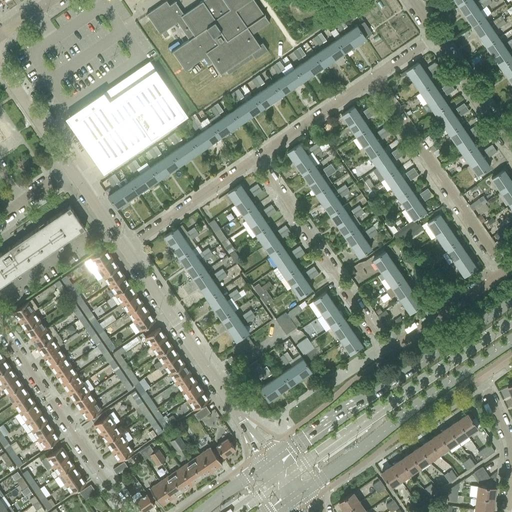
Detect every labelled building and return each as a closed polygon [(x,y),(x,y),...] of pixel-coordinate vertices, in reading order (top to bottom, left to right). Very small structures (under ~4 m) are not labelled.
[(190,38),(188,39),(170,52),(171,53),(172,52),(184,71),(203,58),(208,65),(209,65),(208,64),(213,61),(221,72),(224,69),(228,74),(254,57),(255,59),(268,50),(262,42),(258,45),(251,35),(269,22),(264,15),(265,14),(263,15),(253,0),(202,0),(199,2),(201,4),(184,16),(175,1),(169,5),(166,0),(146,14),(159,34),(178,22),(190,38)] [(463,0),(457,4),(464,15),(486,0),(478,0),(474,3),(472,0),(463,0)] [(486,0),(464,15),(471,25),(484,17),(480,10),(491,3),(489,0),(486,0)] [(493,21),(495,24),(503,19),(501,15),(493,21)] [(471,25),(479,36),(491,27),(484,17),(471,25)] [(341,19),(338,20),(343,27),(343,28),(344,28),(346,26),(341,19)] [(503,19),(495,24),(498,28),(506,23),(503,19)] [(338,20),(334,23),(339,30),(339,31),(340,31),(344,28),(343,28),(343,27),(338,20)] [(357,25),(347,33),(355,45),(365,38),(365,37),(371,33),(363,21),(357,26),(357,25)] [(479,36),(486,46),(498,38),(491,27),(479,36)] [(320,33),(317,35),(322,42),(322,43),(326,40),(320,33)] [(347,33),(336,40),(344,52),(355,45),(347,33)] [(317,35),(313,38),(318,45),(322,43),(322,42),(317,35)] [(486,46),(493,56),(505,48),(498,38),(486,46)] [(336,40),(325,47),(334,59),(344,52),(336,40)] [(299,47),(296,49),(301,56),(302,56),(302,57),(305,55),(305,54),(304,53),(299,47)] [(325,47),(316,54),(324,66),(334,59),(325,47)] [(493,56),(500,67),(511,58),(511,57),(505,48),(493,56)] [(296,49),(292,52),(298,59),(298,60),(302,57),(302,56),(301,56),(296,49)] [(316,54),(305,61),(313,73),(324,66),(316,54)] [(511,58),(500,67),(507,77),(511,73),(511,58)] [(279,61),(276,63),(280,70),(281,71),(284,69),(284,68),(284,67),(279,61)] [(305,61),(294,68),(302,80),(313,73),(305,61)] [(427,67),(429,71),(437,65),(435,61),(427,67)] [(75,121),(70,125),(96,163),(103,174),(179,122),(187,116),(186,115),(149,62),(80,108),(86,117),(81,120),(79,118),(75,121)] [(405,71),(413,82),(425,73),(418,62),(405,71)] [(276,63),(272,66),(277,73),(277,74),(281,71),(280,70),(276,63)] [(437,65),(429,71),(432,75),(440,69),(437,65)] [(294,68),(284,75),(292,87),(302,80),(294,68)] [(413,82),(420,92),(432,84),(425,73),(413,82)] [(258,75),(255,78),(259,84),(260,85),(264,83),(263,82),(258,75)] [(284,75),(274,82),(282,94),(292,87),(284,75)] [(255,78),(251,80),(256,87),(257,88),(260,85),(259,84),(255,78)] [(274,82),(263,90),(271,102),(282,94),(274,82)] [(441,88),(443,91),(451,86),(449,82),(441,88)] [(420,92),(415,96),(422,106),(427,102),(439,94),(432,84),(420,92)] [(451,86),(443,91),(446,95),(454,90),(451,86)] [(238,89),(234,91),(239,99),(243,96),(238,89)] [(263,90),(253,97),(261,109),(271,102),(263,90)] [(234,91),(231,94),(236,101),(239,99),(234,91)] [(427,102),(434,113),(447,105),(439,94),(427,102)] [(253,97),(242,104),(250,116),(261,109),(253,97)] [(217,103),(213,106),(218,113),(218,114),(222,111),(217,103)] [(455,108),(458,112),(466,107),(463,103),(455,108)] [(242,104),(231,111),(240,123),(250,116),(242,104)] [(434,113),(441,123),(454,115),(447,105),(434,113)] [(213,106),(210,108),(214,115),(215,116),(218,114),(218,113),(213,106)] [(341,115),(349,125),(360,117),(353,106),(341,115)] [(362,111),(364,114),(372,109),(370,106),(362,111)] [(466,107),(458,112),(460,116),(468,110),(466,107)] [(372,109),(364,114),(367,118),(375,113),(372,109)] [(231,111),(221,118),(230,130),(240,123),(231,111)] [(441,123),(448,133),(461,125),(454,115),(441,123)] [(196,117),(193,120),(198,128),(202,125),(200,123),(196,117)] [(349,125),(356,136),(367,128),(360,117),(349,125)] [(221,118),(211,125),(219,137),(230,130),(221,118)] [(202,125),(198,128),(201,132),(200,133),(208,145),(219,137),(211,125),(206,119),(200,123),(202,125)] [(193,120),(189,122),(195,130),(198,128),(193,120)] [(469,129),(471,132),(479,127),(477,123),(469,129)] [(448,133),(455,144),(468,135),(461,125),(448,133)] [(376,132),(379,135),(386,130),(384,126),(376,132)] [(479,127),(471,132),(474,136),(482,131),(479,127)] [(356,136),(363,146),(375,138),(367,128),(356,136)] [(386,130),(379,135),(381,139),(389,134),(386,130)] [(178,142),(181,139),(176,131),(172,134),(178,142)] [(200,133),(190,140),(198,152),(208,145),(200,133)] [(169,136),(174,144),(178,142),(172,134),(169,136)] [(287,152),(294,163),(311,152),(318,147),(318,146),(323,143),(318,135),(313,139),(316,143),(308,148),(304,151),(299,144),(287,152)] [(455,144),(463,154),(475,146),(468,135),(455,144)] [(363,146),(370,157),(382,149),(375,138),(363,146)] [(190,140),(180,147),(188,159),(198,152),(190,140)] [(323,143),(318,146),(318,147),(321,150),(321,151),(329,145),(326,141),(323,143)] [(483,150),(486,153),(494,148),(491,144),(483,150)] [(157,156),(161,153),(155,145),(152,148),(157,156)] [(463,154),(470,164),(482,156),(475,146),(463,154)] [(180,147),(169,154),(177,166),(188,159),(180,147)] [(321,150),(318,147),(311,152),(313,155),(321,150)] [(398,147),(391,152),(393,156),(401,151),(398,147)] [(148,151),(153,158),(157,156),(152,148),(148,151)] [(494,148),(486,153),(488,157),(496,152),(494,148)] [(370,157),(377,167),(389,159),(382,149),(370,157)] [(401,151),(393,156),(396,160),(403,155),(401,151)] [(311,152),(294,163),(301,173),(313,165),(318,161),(314,155),(313,155),(311,152)] [(169,154),(158,161),(167,173),(177,166),(169,154)] [(482,156),(470,164),(477,176),(490,167),(482,156)] [(377,167),(372,171),(379,181),(384,177),(396,169),(389,159),(377,167)] [(136,170),(140,168),(135,160),(131,162),(136,170)] [(158,161),(149,168),(157,180),(167,173),(158,161)] [(127,165),(133,173),(136,170),(131,162),(127,165)] [(330,164),(323,169),(325,172),(332,167),(330,164)] [(301,173),(308,184),(321,175),(319,173),(313,165),(301,173)] [(332,167),(325,172),(327,176),(335,171),(332,167)] [(149,168),(139,175),(147,187),(157,180),(149,168)] [(405,173),(407,177),(415,171),(412,168),(405,173)] [(384,177),(391,187),(403,179),(396,169),(384,177)] [(491,178),(500,192),(511,183),(511,182),(503,170),(491,178)] [(415,171),(407,177),(410,180),(418,175),(415,171)] [(116,184),(119,182),(114,174),(110,176),(116,184)] [(139,175),(128,182),(136,194),(147,187),(139,175)] [(308,184),(316,194),(328,186),(321,175),(308,184)] [(110,176),(107,179),(112,187),(116,184),(110,176)] [(391,187),(398,198),(410,190),(403,179),(391,187)] [(128,182),(118,189),(126,201),(136,194),(128,182)] [(249,189),(251,192),(259,187),(257,183),(249,189)] [(511,183),(500,192),(509,205),(511,203),(511,183)] [(227,193),(235,203),(247,195),(239,184),(227,193)] [(344,185),(337,190),(339,193),(346,188),(344,185)] [(316,194),(323,204),(335,196),(328,186),(316,194)] [(259,187),(251,192),(254,196),(262,191),(259,187)] [(346,188),(339,193),(342,197),(349,192),(346,188)] [(419,194),(421,197),(429,192),(427,188),(419,194)] [(126,201),(118,189),(107,196),(116,208),(126,201)] [(398,198),(405,208),(417,200),(410,190),(398,198)] [(429,192),(421,197),(424,201),(432,196),(429,192)] [(235,204),(231,207),(237,216),(242,213),(242,214),(254,206),(247,195),(235,203),(235,204)] [(323,204),(330,214),(342,206),(335,196),(323,204)] [(472,203),(475,208),(486,201),(482,196),(472,203)] [(389,219),(385,222),(396,238),(396,239),(416,225),(413,220),(417,217),(425,211),(417,200),(405,208),(406,209),(401,212),(408,223),(397,231),(396,230),(389,219)] [(263,209),(265,213),(273,207),(271,204),(263,209)] [(359,205),(351,210),(353,213),(361,208),(359,205)] [(246,220),(249,224),(261,216),(254,206),(242,214),(246,220)] [(342,206),(330,214),(336,224),(349,216),(342,206)] [(273,207),(265,213),(268,217),(276,211),(273,207)] [(361,208),(353,213),(356,218),(363,212),(361,209),(361,208)] [(0,285),(80,231),(77,227),(82,224),(72,209),(64,215),(61,211),(45,222),(47,225),(40,229),(39,227),(0,253),(0,285)] [(427,222),(436,235),(448,227),(439,214),(427,222)] [(253,230),(256,235),(268,226),(261,216),(249,224),(252,228),(253,230)] [(336,224),(344,235),(356,226),(349,216),(336,224)] [(213,219),(208,223),(214,232),(220,228),(213,219)] [(419,223),(402,235),(405,241),(423,229),(419,223)] [(277,230),(280,233),(287,228),(285,225),(277,230)] [(364,231),(366,234),(374,229),(372,225),(364,231)] [(256,235),(263,245),(275,236),(268,226),(256,235)] [(344,235),(351,245),(363,236),(356,226),(344,235)] [(164,236),(172,246),(184,238),(176,227),(164,236)] [(193,227),(186,232),(188,235),(194,231),(195,230),(193,227)] [(436,235),(445,249),(457,241),(448,227),(436,235)] [(253,230),(252,228),(247,231),(252,238),(256,235),(253,230)] [(287,228),(280,233),(282,237),(290,232),(287,228)] [(494,235),(498,240),(508,233),(505,228),(494,235)] [(220,229),(214,233),(220,242),(226,238),(220,229)] [(374,229),(366,234),(369,238),(377,233),(374,229)] [(194,231),(188,235),(191,240),(198,235),(195,230),(194,231)] [(263,245),(270,255),(282,247),(275,236),(263,245)] [(363,236),(351,245),(359,256),(371,248),(369,246),(370,246),(363,236)] [(172,246),(179,257),(191,249),(184,238),(172,246)] [(221,243),(226,250),(232,246),(227,239),(221,243)] [(445,249),(454,262),(466,254),(457,241),(445,249)] [(291,251),(294,254),(302,248),(299,245),(291,251)] [(270,255),(277,266),(289,257),(282,247),(270,255)] [(208,248),(200,253),(202,256),(208,253),(209,252),(209,251),(210,251),(208,248)] [(302,248),(294,254),(296,258),(304,253),(302,248)] [(91,259),(97,268),(111,258),(105,249),(91,259)] [(179,257),(186,267),(198,259),(191,249),(179,257)] [(382,249),(371,256),(372,256),(373,259),(384,251),(382,249)] [(229,253),(232,259),(236,264),(240,260),(234,250),(229,253)] [(208,253),(202,256),(205,260),(212,255),(213,255),(210,251),(209,251),(209,252),(208,253)] [(372,259),(381,273),(393,264),(384,251),(373,259),(372,259)] [(466,254),(454,262),(463,276),(476,268),(466,254)] [(277,266),(284,276),(296,267),(289,257),(277,266)] [(97,268),(103,277),(118,267),(111,258),(97,268)] [(186,267),(193,278),(205,269),(198,259),(186,267)] [(381,273),(391,286),(403,278),(393,264),(381,273)] [(305,271),(308,275),(316,269),(313,266),(305,271)] [(103,277),(109,286),(124,276),(118,267),(103,277)] [(284,276),(291,286),(303,278),(296,267),(284,276)] [(221,268),(214,273),(216,277),(223,272),(224,271),(221,268)] [(193,278),(200,288),(212,279),(205,269),(193,278)] [(316,269),(308,275),(310,279),(318,273),(316,269)] [(351,269),(347,271),(351,278),(355,275),(351,269)] [(223,272),(216,277),(219,281),(226,276),(227,276),(224,271),(223,272)] [(65,276),(61,279),(66,286),(70,283),(65,276)] [(109,286),(115,295),(130,285),(124,276),(109,286)] [(303,278),(291,286),(299,298),(311,289),(303,278)] [(391,286),(400,300),(412,292),(403,278),(391,286)] [(200,288),(207,298),(219,290),(212,279),(200,288)] [(58,280),(54,283),(61,293),(65,290),(58,280)] [(253,287),(252,287),(258,295),(263,291),(258,283),(253,286),(253,287)] [(115,295),(122,304),(136,294),(130,285),(115,295)] [(71,286),(68,288),(74,297),(77,295),(77,294),(71,286)] [(236,289),(228,294),(230,297),(237,292),(236,289)] [(207,298),(214,308),(226,300),(219,290),(207,298)] [(258,295),(261,300),(267,296),(263,291),(258,295)] [(67,292),(62,295),(63,295),(67,302),(71,299),(67,293),(67,292)] [(237,292),(230,297),(233,302),(241,297),(237,292)] [(312,301),(322,315),(335,306),(325,292),(316,297),(312,301)] [(412,292),(400,300),(409,313),(421,305),(412,292)] [(122,304),(128,313),(142,304),(136,294),(122,304)] [(77,295),(74,297),(79,304),(82,302),(77,295)] [(71,299),(67,302),(72,308),(76,306),(71,299)] [(214,308),(221,318),(233,310),(226,300),(214,308)] [(13,312),(20,321),(34,312),(27,302),(13,312)] [(128,313),(134,322),(148,312),(142,304),(128,313)] [(289,313),(287,314),(290,318),(301,310),(297,305),(288,312),(289,313)] [(85,306),(81,308),(86,315),(90,312),(85,306)] [(322,315),(331,328),(344,319),(335,306),(322,315)] [(79,310),(75,313),(79,320),(83,317),(79,310)] [(221,318),(228,329),(240,321),(233,310),(221,318)] [(249,310),(242,315),(244,318),(251,313),(252,313),(250,310),(249,310)] [(20,321),(26,330),(40,321),(34,312),(20,321)] [(90,312),(86,315),(91,322),(95,320),(90,312)] [(148,312),(134,322),(140,331),(154,321),(148,312)] [(289,317),(285,312),(275,319),(279,324),(289,317)] [(251,313),(244,318),(247,322),(255,317),(252,313),(251,313)] [(72,325),(78,334),(90,326),(83,317),(79,320),(72,325)] [(292,322),(289,317),(279,324),(282,329),(292,322)] [(331,328),(340,341),(353,333),(344,319),(331,328)] [(26,330),(32,339),(46,329),(40,321),(26,330)] [(240,321),(228,329),(236,341),(248,333),(240,321)] [(296,327),(292,322),(282,329),(285,334),(296,327)] [(98,324),(94,326),(99,333),(103,331),(98,324)] [(91,328),(87,331),(91,337),(95,335),(91,329),(91,328)] [(145,337),(151,347),(165,337),(159,328),(145,337)] [(32,339),(38,348),(52,338),(46,329),(32,339)] [(103,331),(99,333),(103,340),(107,337),(103,331)] [(353,333),(340,341),(340,342),(341,341),(344,346),(350,354),(362,346),(353,333)] [(95,335),(91,337),(96,344),(100,342),(100,341),(95,335)] [(255,346),(248,336),(242,340),(250,350),(255,346)] [(151,347),(158,356),(172,347),(165,337),(151,347)] [(306,337),(301,341),(308,351),(314,348),(310,343),(306,337)] [(38,348),(44,357),(58,348),(52,338),(38,348)] [(250,350),(242,340),(237,344),(244,354),(250,350)] [(314,340),(310,343),(314,348),(318,354),(322,351),(314,340)] [(110,342),(106,344),(110,351),(115,348),(110,341),(110,342)] [(301,341),(296,345),(303,355),(306,353),(308,351),(301,341)] [(244,354),(237,344),(232,347),(239,358),(244,354)] [(103,346),(99,349),(104,356),(108,353),(103,346)] [(122,347),(112,353),(115,358),(120,365),(125,362),(123,360),(120,355),(125,351),(122,347)] [(157,370),(164,365),(178,356),(172,347),(158,356),(161,361),(159,363),(158,362),(154,365),(157,370)] [(44,357),(50,366),(64,356),(58,348),(44,357)] [(308,351),(306,353),(310,360),(313,358),(318,354),(314,348),(308,351)] [(286,352),(283,354),(289,362),(292,359),(286,352)] [(108,353),(104,356),(108,362),(112,359),(108,353)] [(283,354),(279,357),(285,365),(289,362),(283,354)] [(50,366),(56,375),(70,365),(64,356),(50,366)] [(164,365),(170,374),(184,364),(178,356),(164,365)] [(234,361),(231,356),(226,359),(229,363),(229,364),(234,361)] [(0,360),(0,374),(10,367),(4,358),(0,360)] [(302,359),(292,366),(300,379),(311,371),(302,359)] [(256,361),(247,367),(247,368),(250,372),(255,368),(256,368),(264,379),(267,377),(262,369),(256,361)] [(115,364),(111,367),(116,373),(120,370),(115,364)] [(122,367),(128,376),(132,374),(126,364),(122,367)] [(170,374),(176,382),(190,373),(184,364),(170,374)] [(56,375),(62,384),(76,374),(70,365),(56,375)] [(265,366),(262,369),(267,377),(271,374),(265,366)] [(292,366),(281,373),(289,386),(300,379),(292,366)] [(0,374),(0,383),(2,386),(16,376),(10,367),(0,374)] [(120,370),(116,373),(120,380),(124,377),(120,370)] [(176,382),(182,391),(196,382),(190,373),(176,382)] [(281,373),(270,381),(279,393),(289,386),(281,373)] [(62,384),(68,393),(83,383),(76,374),(62,384)] [(128,376),(133,384),(137,381),(132,374),(128,376)] [(2,386),(8,395),(22,385),(16,376),(2,386)] [(252,378),(249,380),(256,390),(259,388),(260,388),(253,377),(252,378)] [(260,388),(259,388),(260,388),(260,389),(268,401),(279,393),(270,381),(266,383),(260,388)] [(128,382),(123,385),(128,391),(132,388),(128,382)] [(138,383),(134,386),(140,394),(144,391),(149,387),(146,382),(140,386),(138,383)] [(182,391),(188,400),(202,391),(196,382),(182,391)] [(68,393),(74,401),(88,392),(83,383),(68,393)] [(8,395),(14,404),(28,394),(22,385),(8,395)] [(134,391),(130,394),(131,395),(140,408),(144,405),(135,393),(135,392),(134,391)] [(140,394),(144,401),(145,400),(148,398),(144,391),(140,394)] [(202,391),(188,400),(194,410),(208,400),(202,391)] [(74,401),(81,410),(95,401),(88,392),(74,401)] [(14,404),(20,412),(34,403),(28,394),(14,404)] [(95,401),(81,410),(87,419),(101,410),(95,401)] [(148,405),(147,405),(152,412),(152,411),(156,409),(151,402),(148,404),(148,405)] [(20,412),(26,421),(40,411),(34,403),(20,412)] [(144,405),(140,408),(145,416),(150,413),(144,405)] [(205,406),(193,414),(198,420),(210,412),(205,406)] [(152,411),(152,412),(157,418),(161,416),(156,409),(152,411)] [(26,421),(32,430),(46,420),(40,411),(26,421)] [(150,413),(145,416),(150,423),(154,420),(150,413)] [(467,414),(458,421),(467,434),(476,428),(477,428),(467,414)] [(94,424),(101,434),(115,424),(108,415),(94,424)] [(165,416),(158,421),(164,430),(171,425),(175,422),(171,417),(167,419),(165,416)] [(32,430),(38,439),(52,429),(46,420),(32,430)] [(458,421),(448,428),(457,441),(467,434),(458,421)] [(101,434),(107,443),(121,433),(115,424),(101,434)] [(157,424),(153,427),(153,428),(158,435),(162,432),(157,425),(157,424)] [(448,428),(438,434),(447,448),(457,441),(448,428)] [(52,429),(38,439),(45,449),(59,439),(52,429)] [(107,443),(113,452),(127,442),(121,433),(107,443)] [(438,434),(429,441),(438,454),(447,448),(438,434)] [(177,436),(174,438),(181,449),(184,447),(185,446),(178,435),(177,436)] [(181,449),(174,438),(169,441),(176,452),(181,449)] [(227,438),(216,446),(223,457),(235,449),(227,438)] [(5,439),(1,442),(5,449),(9,446),(5,439)] [(429,441),(419,447),(428,461),(438,454),(429,441)] [(127,442),(113,452),(119,461),(133,451),(127,442)] [(477,452),(482,460),(494,452),(489,444),(477,452)] [(149,445),(139,451),(143,456),(149,452),(150,454),(149,455),(157,465),(161,462),(154,452),(149,445)] [(209,447),(200,454),(212,471),(222,464),(216,456),(220,453),(223,457),(216,446),(215,446),(216,447),(212,450),(209,447)] [(47,456),(53,466),(68,457),(61,447),(47,456)] [(419,447),(410,453),(419,467),(428,461),(419,447)] [(158,449),(154,452),(161,462),(165,460),(158,449)] [(4,453),(0,455),(0,458),(3,462),(8,458),(5,452),(4,453)] [(410,453),(400,460),(409,473),(419,467),(410,453)] [(200,454),(189,460),(202,478),(212,471),(200,454)] [(17,457),(13,460),(17,467),(22,463),(17,457)] [(53,466),(59,475),(74,465),(68,457),(53,466)] [(461,462),(466,470),(474,465),(468,457),(461,462)] [(8,458),(3,462),(6,467),(12,463),(8,458)] [(189,460),(179,467),(191,485),(202,478),(189,460)] [(400,460),(390,466),(400,480),(409,473),(400,460)] [(124,462),(113,469),(116,474),(127,467),(124,462)] [(59,475),(54,479),(60,488),(62,486),(79,474),(74,465),(59,475)] [(390,466),(381,473),(386,481),(390,487),(391,487),(390,486),(395,483),(398,488),(403,485),(400,480),(390,466)] [(179,467),(169,474),(181,492),(191,485),(179,467)] [(474,473),(477,478),(485,472),(482,467),(474,473)] [(27,470),(22,473),(28,483),(33,479),(27,470)] [(451,470),(443,476),(448,483),(456,478),(451,470)] [(485,472),(477,478),(480,483),(489,477),(485,472)] [(86,483),(79,474),(62,486),(65,489),(68,487),(72,493),(86,483)] [(169,474),(159,481),(171,499),(181,492),(169,474)] [(372,485),(374,489),(382,484),(379,480),(372,485)] [(151,492),(147,494),(152,500),(155,498),(161,506),(171,499),(159,481),(149,488),(151,492)] [(35,482),(30,486),(34,492),(39,489),(39,488),(35,482)] [(90,484),(79,492),(82,497),(94,489),(90,484)] [(382,484),(374,489),(377,493),(384,488),(382,484)] [(431,484),(423,489),(428,496),(429,497),(436,491),(431,484)] [(470,485),(469,496),(477,497),(476,498),(493,500),(494,488),(484,487),(478,486),(470,485)] [(39,489),(34,492),(38,498),(43,495),(39,489)] [(135,493),(131,496),(134,502),(141,511),(142,511),(154,504),(151,501),(152,500),(147,494),(146,494),(142,497),(138,491),(135,493)] [(338,502),(344,511),(346,511),(359,503),(352,493),(338,502)] [(30,499),(29,500),(32,505),(33,504),(34,503),(37,502),(34,496),(30,499)] [(411,497),(407,500),(413,507),(416,505),(411,497)] [(41,501),(47,510),(52,506),(45,498),(41,501)] [(476,498),(475,510),(491,511),(493,500),(476,498)] [(385,505),(389,511),(396,505),(393,500),(385,505)] [(33,504),(32,505),(36,510),(37,510),(37,509),(41,507),(37,502),(34,503),(33,504)] [(346,511),(364,511),(359,503),(346,511)]
